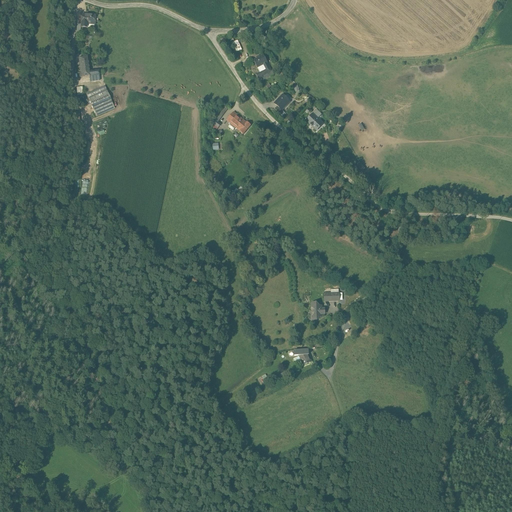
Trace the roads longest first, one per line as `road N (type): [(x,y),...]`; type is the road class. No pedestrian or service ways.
road 1 (track): [(0,172),(13,194),(15,243),(74,311),(122,468),(146,511)]
road 2 (track): [(400,214),(393,269),(349,311),(335,346),(330,380),(342,418),(349,511)]
road 3 (track): [(511,223),(380,208),(279,126)]
road 4 (track): [(297,0),(362,56),(421,61),(462,54)]
road 5 (unclassified): [(206,31),(153,7),(90,0)]
road 6 (unclassified): [(279,126),(206,31)]
